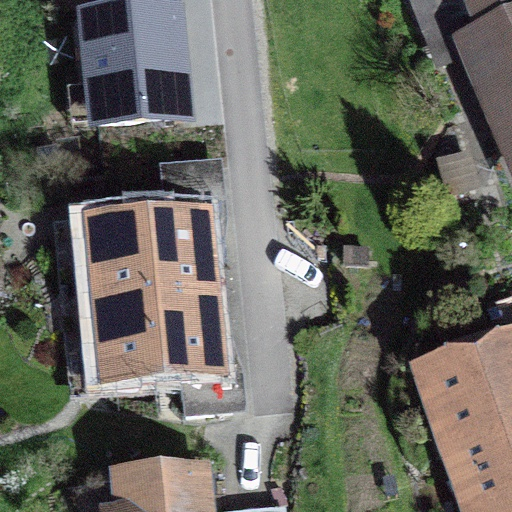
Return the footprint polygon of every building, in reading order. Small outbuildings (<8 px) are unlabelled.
[(511,147),(511,1),(502,6),(499,0),(415,0),(442,65),(472,52),(511,147)] [(189,124),(178,13),(82,22),(93,133),(189,124)] [(95,225),(102,312),(225,302),(218,215),(95,225)] [(232,396),(225,302),(102,312),(109,406),(232,396)] [(511,511),(511,339),(416,372),(463,511),(511,511)] [(214,511),(212,478),(117,487),(119,511),(214,511)]
